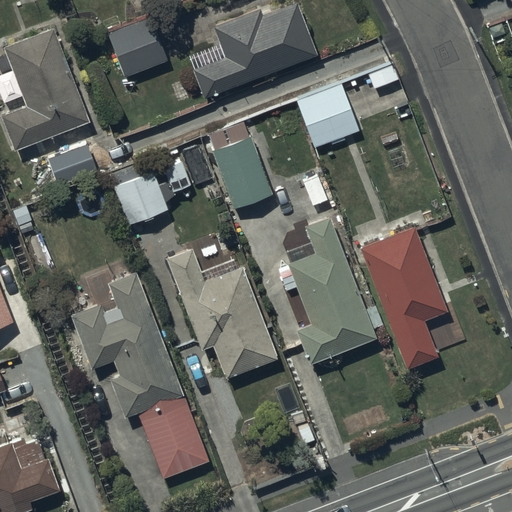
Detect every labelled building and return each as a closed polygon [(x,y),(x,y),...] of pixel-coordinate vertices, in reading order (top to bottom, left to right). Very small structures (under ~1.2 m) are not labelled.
[(185,56),(189,67),(202,99),(316,54),(294,2),(261,14),(259,9),(211,27),(217,45),(185,56)] [(147,15),(105,33),(123,78),(166,61),(147,15)] [(23,107),(0,114),(0,119),(13,151),(88,123),(51,31),(3,48),(23,107)] [(339,84),(296,101),(315,148),(357,131),(339,84)] [(248,136),(209,151),(231,209),(270,194),(248,136)] [(410,143),(383,152),(394,181),(422,171),(410,143)] [(85,145),(46,159),(54,182),(93,168),(85,145)] [(150,172),(111,186),(127,225),(167,209),(164,202),(172,193),(190,187),(180,161),(161,168),(166,182),(155,186),(150,172)] [(318,175),(301,182),(310,207),(327,200),(318,175)] [(308,324),(294,330),(308,365),(375,339),(326,218),(303,227),(309,243),(285,253),(289,264),(284,266),(308,324)] [(413,228),(357,249),(404,370),(437,357),(423,321),(446,312),(413,228)] [(188,249),(163,259),(199,352),(210,348),(223,381),(277,359),(241,266),(228,271),(224,261),(197,271),(188,249)] [(99,301),(67,313),(88,370),(111,362),(117,377),(107,380),(122,419),(135,414),(159,478),(206,460),(135,271),(106,282),(115,307),(103,311),(99,301)] [(0,324),(11,320),(0,289),(0,324)] [(346,402),(331,407),(345,443),(359,438),(346,402)] [(24,438),(10,443),(0,446),(0,511),(25,511),(30,510),(28,503),(58,492),(45,457),(43,458),(36,439),(26,443),(24,438)]
